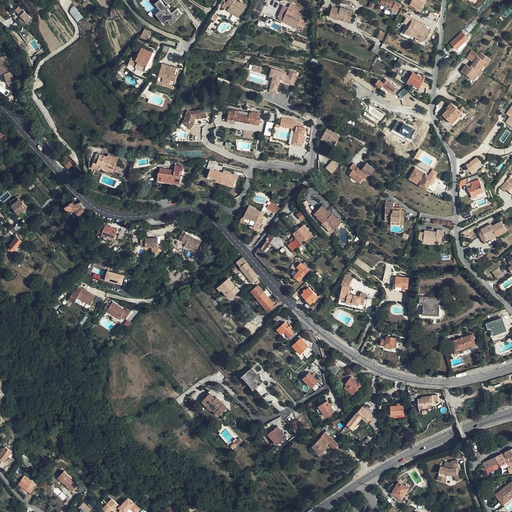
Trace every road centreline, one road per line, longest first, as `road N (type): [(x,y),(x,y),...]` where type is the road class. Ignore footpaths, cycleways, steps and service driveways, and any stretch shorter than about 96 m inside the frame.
road 1 (unclassified): [(198,208),(305,319),(377,369),(446,383),(511,367)]
road 2 (residential): [(511,312),(463,257),(455,224),(452,158),(431,109),(442,0)]
road 3 (unclassified): [(0,106),(95,209),(134,217),(198,208)]
road 4 (secondary): [(315,511),(390,463),(511,412)]
